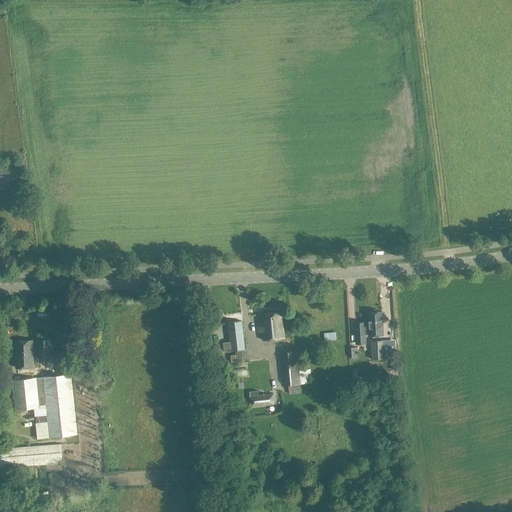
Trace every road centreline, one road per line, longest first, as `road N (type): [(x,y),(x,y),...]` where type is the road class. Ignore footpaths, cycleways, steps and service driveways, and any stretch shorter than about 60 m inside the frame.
road 1 (tertiary): [(0,291),(282,279),(511,258)]
road 2 (track): [(419,0),(450,266)]
